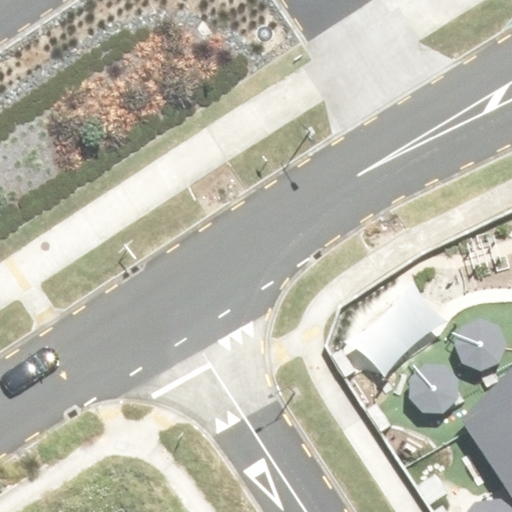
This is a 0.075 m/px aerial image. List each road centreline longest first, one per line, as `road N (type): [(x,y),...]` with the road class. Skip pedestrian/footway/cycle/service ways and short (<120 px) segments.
road 1 (tertiary): [(164,296),(511,88)]
road 2 (residential): [(164,296),(305,511)]
road 3 (tertiary): [(0,404),(164,296)]
